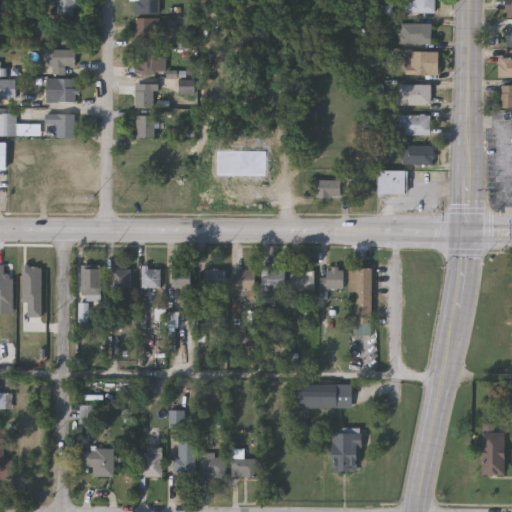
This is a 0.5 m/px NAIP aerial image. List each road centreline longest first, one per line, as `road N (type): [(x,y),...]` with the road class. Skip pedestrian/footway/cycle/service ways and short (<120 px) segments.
road 1 (tertiary): [(470,0),(468,234),(416,511)]
road 2 (tertiary): [(0,229),(511,233)]
road 3 (residential): [(62,511),(65,230)]
road 4 (residential): [(108,230),(109,0)]
